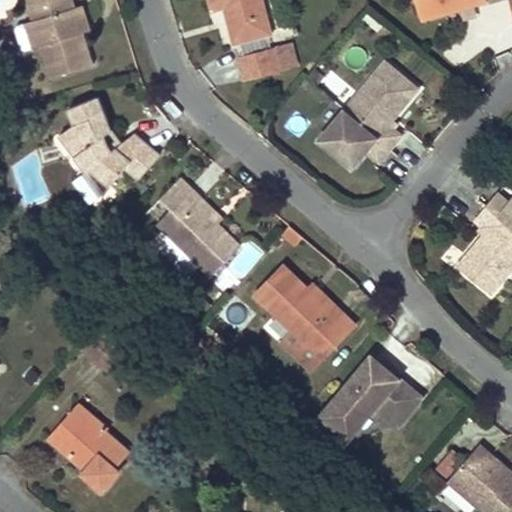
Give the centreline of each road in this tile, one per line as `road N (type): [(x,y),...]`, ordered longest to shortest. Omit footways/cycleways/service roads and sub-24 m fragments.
road 1 (residential): [(366,245),(206,115),(171,60),(151,0)]
road 2 (residential): [(366,245),(511,85)]
road 3 (residential): [(511,386),(366,245)]
